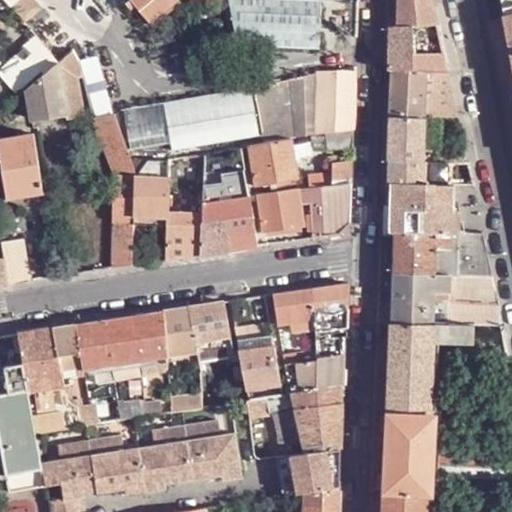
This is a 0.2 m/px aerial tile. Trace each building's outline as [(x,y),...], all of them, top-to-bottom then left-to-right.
[(42,7),(36,0),(9,0),(12,3),(27,20),(42,7)] [(130,0),(149,20),(172,0),(130,0)] [(323,0),(226,0),(239,47),(321,50),(323,0)] [(438,23),(433,0),(399,0),(399,17),(399,25),(438,23)] [(511,0),(499,0),(511,65),(511,0)] [(399,25),(399,17),(391,18),(391,26),(399,25)] [(399,25),(391,26),(390,48),(389,70),(394,70),(415,71),(427,72),(448,73),(438,23),(399,25)] [(32,118),(36,118),(66,114),(68,120),(83,118),(77,77),(83,76),(78,57),(74,49),(72,51),(28,88),(32,117),(32,118)] [(25,52),(0,72),(0,74),(15,93),(40,72),(25,52)] [(354,129),(355,70),(318,75),(252,85),(260,132),(262,145),(291,140),(294,139),(316,135),(326,134),(354,129)] [(427,72),(415,71),(394,70),(393,93),(392,114),(425,116),(425,110),(427,72)] [(249,85),(121,105),(128,154),(257,135),(249,85)] [(0,112),(2,121),(32,117),(28,88),(17,97),(0,110),(0,112)] [(425,116),(392,114),(391,138),(390,160),(423,162),(423,161),(424,151),(425,116)] [(429,116),(425,116),(424,151),(437,152),(439,152),(441,117),(429,116)] [(130,161),(128,154),(114,117),(94,122),(116,179),(113,268),(131,266),(134,217),(135,176),(136,175),(130,161)] [(328,149),(353,148),(353,139),(354,129),(326,134),(328,149)] [(43,192),(34,133),(0,137),(0,152),(6,198),(43,192)] [(262,145),(248,146),(256,187),(297,181),(291,140),(262,145)] [(242,249),(256,247),(248,197),(244,168),(232,170),(221,172),(220,151),(205,153),(205,163),(203,200),(203,223),(223,220),(228,251),(242,249)] [(439,152),(437,152),(436,162),(444,162),(450,163),(463,163),(467,163),(467,162),(465,152),(439,152)] [(169,164),(205,163),(205,153),(169,160),(169,164)] [(167,218),(168,211),(169,164),(169,160),(146,160),(145,161),(146,176),(135,176),(134,217),(167,218)] [(332,185),(352,182),(353,160),(333,163),(332,185)] [(423,162),(390,160),(390,173),(389,183),(392,184),(393,183),(427,183),(428,162),(423,161),(423,162)] [(146,176),(145,161),(130,161),(136,175),(135,176),(146,176)] [(451,185),(450,163),(444,162),(436,162),(435,162),(428,162),(427,183),(434,183),(438,184),(444,184),(451,185)] [(189,200),(203,200),(205,163),(169,164),(168,211),(188,209),(189,200)] [(462,185),(463,163),(450,163),(451,185),(457,185),(462,185)] [(310,188),(327,186),(326,176),(307,179),(310,188)] [(351,202),(352,182),(332,185),(327,186),(310,188),(257,195),(263,233),(303,227),(300,203),(310,202),(313,238),(339,234),(350,221),(351,202)] [(393,183),(392,184),(392,208),(391,231),(397,231),(436,232),(436,211),(438,184),(434,183),(427,183),(393,183)] [(477,196),(476,186),(462,185),(461,195),(477,196)] [(182,258),(200,256),(203,223),(203,200),(189,200),(188,209),(168,211),(167,218),(167,232),(165,261),(182,258)] [(485,233),(481,212),(436,211),(436,232),(452,233),(458,233),(474,233),(484,233),(485,233)] [(200,256),(228,251),(223,220),(203,223),(200,256)] [(436,232),(397,231),(396,253),(395,273),(435,274),(436,248),(436,232)] [(156,262),(165,261),(167,232),(157,232),(156,262)] [(452,233),(436,232),(436,248),(450,249),(452,233)] [(457,253),(458,233),(452,233),(450,249),(436,248),(435,274),(451,274),(465,276),(474,275),(473,271),(456,270),(456,253),(457,253)] [(474,254),(474,233),(458,233),(457,253),(456,253),(456,270),(473,271),(474,254)] [(489,252),(484,233),(474,233),(474,254),(489,252)] [(6,285),(28,282),(22,237),(0,239),(0,241),(2,258),(6,285)] [(493,276),(489,252),(474,254),(473,271),(474,275),(493,276)] [(435,274),(395,273),(394,297),(393,322),(433,323),(434,306),(434,292),(435,274)] [(451,274),(435,274),(434,292),(450,292),(451,274)] [(464,288),(465,276),(451,274),(450,292),(464,288)] [(494,276),(493,276),(474,275),(465,276),(464,288),(495,289),(496,289),(494,276)] [(348,284),(313,289),(315,319),(315,331),(347,326),(347,305),(348,284)] [(315,319),(313,289),(293,292),(274,295),(280,325),(289,324),(315,319)] [(269,320),(265,297),(252,298),(256,322),(269,320)] [(231,302),(236,328),(249,325),(245,299),(231,302)] [(229,337),(224,303),(206,306),(188,308),(192,333),(194,343),(229,337)] [(503,323),(499,306),(498,305),(449,303),(449,306),(450,306),(449,322),(475,323),(503,323)] [(449,306),(434,306),(433,323),(449,322),(450,306),(449,306)] [(192,333),(188,308),(176,310),(163,311),(166,338),(192,333)] [(134,361),(168,357),(166,338),(163,311),(151,313),(129,317),(75,326),(55,329),(61,356),(82,353),(84,369),(91,368),(111,365),(134,361)] [(433,323),(393,322),(390,414),(429,415),(432,341),(433,323)] [(449,322),(433,323),(432,341),(475,342),(475,323),(449,322)] [(289,324),(280,325),(286,355),(295,354),(289,324)] [(37,331),(19,334),(22,352),(29,389),(33,413),(38,432),(82,425),(78,411),(72,405),(70,401),(64,383),(63,377),(61,356),(55,329),(37,331)] [(195,353),(194,343),(192,333),(166,338),(168,357),(195,353)] [(343,355),(342,338),(316,342),(316,351),(316,359),(343,355)] [(248,389),(279,385),(273,346),(241,351),(248,389)] [(316,359),(316,351),(295,354),(286,355),(288,364),(298,363),(316,359)] [(43,462),(38,432),(33,413),(29,389),(22,352),(16,354),(18,366),(7,368),(9,375),(0,376),(0,449),(3,449),(11,493),(48,486),(43,462)] [(82,353),(61,356),(63,377),(83,373),(84,369),(82,353)] [(342,371),(343,355),(316,359),(298,363),(303,392),(342,387),(342,371)] [(136,376),(169,372),(168,357),(134,361),(136,376)] [(136,376),(134,361),(111,365),(113,379),(136,376)] [(95,381),(113,379),(111,365),(91,368),(95,381)] [(304,409),(283,412),(288,444),(308,441),(310,450),(340,447),(340,426),(341,404),(341,396),(342,387),(303,392),(301,393),(304,409)] [(174,412),(202,407),(200,393),(172,398),(174,412)] [(122,420),(144,416),(141,402),(141,398),(119,401),(122,420)] [(251,400),(245,401),(249,421),(250,420),(250,422),(268,418),(268,415),(265,398),(251,400)] [(144,416),(164,413),(161,399),(141,402),(144,416)] [(82,425),(100,423),(98,409),(98,406),(78,411),(82,425)] [(100,423),(112,421),(110,407),(98,409),(100,423)] [(429,415),(390,414),(387,490),(427,492),(429,492),(432,488),(432,476),(432,465),(433,452),(434,419),(431,415),(429,415)] [(43,462),(48,486),(62,483),(65,501),(51,503),(52,511),(80,511),(78,501),(84,501),(83,495),(98,492),(120,489),(121,494),(168,487),(167,481),(223,472),(224,478),(247,475),(240,430),(217,434),(215,419),(152,429),(154,444),(140,446),(123,449),(121,434),(89,439),(58,445),(60,460),(43,462)] [(304,453),(283,456),(282,496),(298,494),(306,493),(339,488),(339,468),(340,447),(310,450),(304,451),(304,453)] [(511,455),(433,452),(432,465),(432,476),(511,478),(511,455)] [(338,511),(339,488),(306,493),(307,508),(306,511),(338,511)] [(425,511),(427,492),(387,490),(385,511),(425,511)] [(306,493),(298,494),(297,508),(307,508),(306,493)] [(268,511),(266,498),(265,500),(252,501),(253,511),(268,511)] [(233,511),(253,511),(252,501),(232,504),(234,511),(233,511)]
